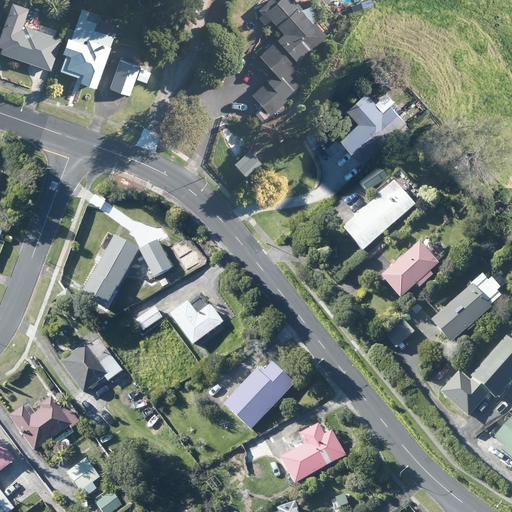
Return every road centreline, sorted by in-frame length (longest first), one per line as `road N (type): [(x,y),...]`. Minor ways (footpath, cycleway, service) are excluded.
road 1 (residential): [(473,511),(415,462),(200,198),(142,163),(76,139)]
road 2 (residential): [(0,337),(76,139)]
